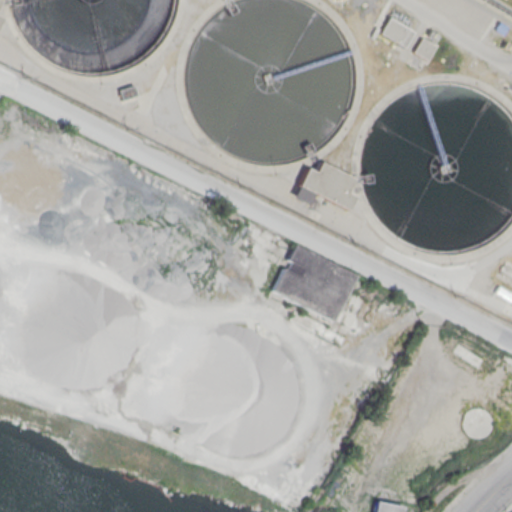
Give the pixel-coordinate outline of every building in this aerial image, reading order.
[(378,32),(401,46),(410,32),(387,17),(378,32)] [(411,50),(423,58),(432,46),(420,38),(411,50)] [(118,99),(115,89),(131,84),(134,94),(118,99)] [(295,185),(344,210),(353,193),(345,189),(351,178),(317,161),(311,172),(303,168),(295,185)] [(270,289),(328,319),(352,274),(293,244),(270,289)] [(503,281),(511,286),(511,265),(504,261),(500,271),(507,274),(503,281)] [(369,511),(398,511),(400,506),(372,500),(369,511)]
